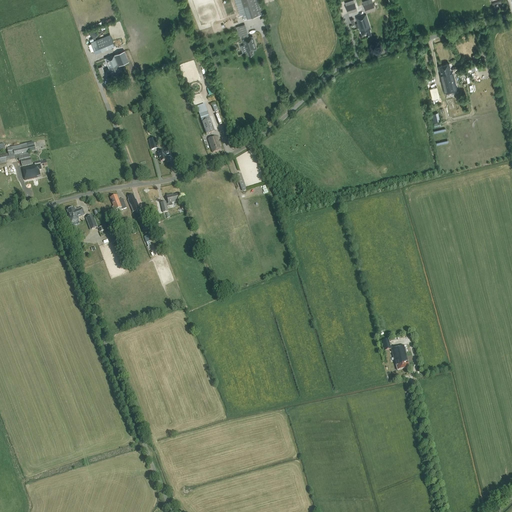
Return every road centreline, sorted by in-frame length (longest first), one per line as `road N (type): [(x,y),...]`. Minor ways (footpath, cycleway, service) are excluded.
road 1 (unclassified): [(51,204),(183,175),(256,139),(331,71),(511,15)]
road 2 (unclassified): [(174,511),(51,204)]
road 3 (track): [(137,184),(91,62)]
